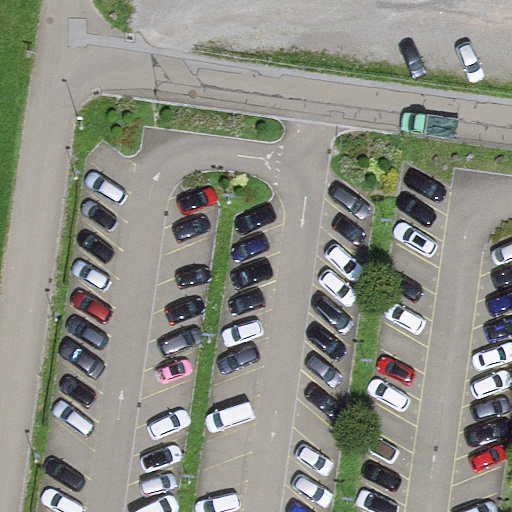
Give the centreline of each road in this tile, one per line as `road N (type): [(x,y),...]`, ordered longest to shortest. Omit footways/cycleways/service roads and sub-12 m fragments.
road 1 (unclassified): [(64,64),(511,120)]
road 2 (unclassified): [(0,498),(64,64)]
